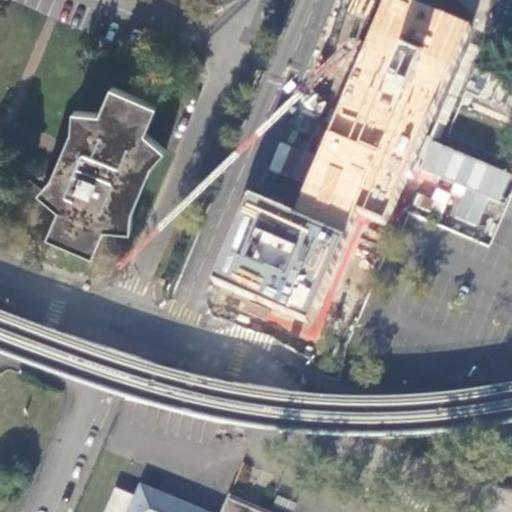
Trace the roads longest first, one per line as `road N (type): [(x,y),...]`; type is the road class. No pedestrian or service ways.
road 1 (residential): [(116,333),(235,42),(133,0)]
road 2 (residential): [(158,347),(507,511)]
road 3 (unclassified): [(306,0),(158,347)]
road 4 (unclassified): [(130,337),(51,511)]
road 5 (unclassified): [(116,333),(0,287)]
